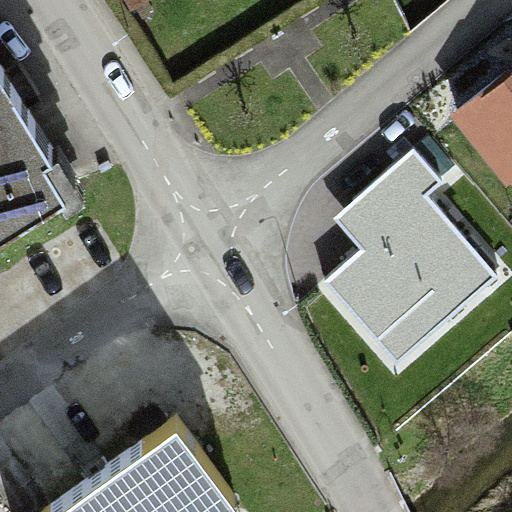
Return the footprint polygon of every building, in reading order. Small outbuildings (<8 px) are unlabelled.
[(122,0),(129,11),(147,0),(122,0)] [(0,70),(0,241),(77,194),(0,70)] [(511,77),(453,124),(499,182),(511,172),(511,77)] [(439,179),(412,149),(334,219),(360,249),(318,286),(391,368),(496,275),(423,193),(439,179)] [(171,430),(51,511),(215,511),(223,506),(171,430)]
